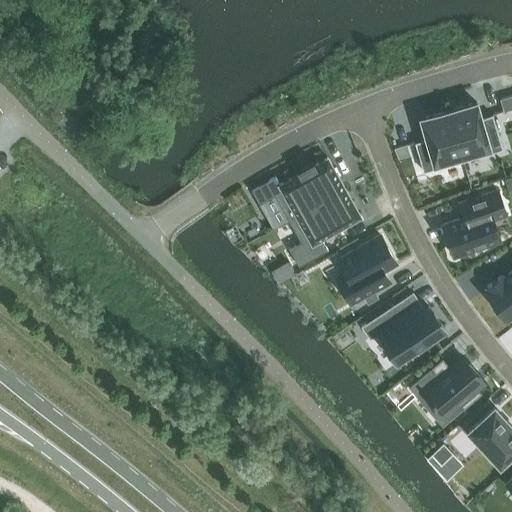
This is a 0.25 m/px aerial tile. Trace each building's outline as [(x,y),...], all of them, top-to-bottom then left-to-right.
[(511,95),(500,99),(504,111),(511,108),(511,95)] [(476,102),(448,110),(462,156),(487,148),(488,152),(502,148),(492,114),(481,117),(476,102)] [(427,139),(415,142),(424,171),(437,167),(436,163),(462,156),(448,110),(421,118),(427,139)] [(276,176),(251,190),(259,204),(275,195),(289,220),(345,188),(327,157),(315,164),(313,161),(297,170),(298,173),(280,183),(276,176)] [(345,188),(289,220),(301,241),(289,248),(299,266),(328,249),(322,238),(332,232),(332,233),(345,226),(344,225),(361,216),(345,188)] [(465,216),(443,223),(454,254),(499,238),(492,218),(505,213),(497,189),(460,202),(465,216)] [(346,272),(337,277),(351,302),(390,281),(383,270),(396,262),(380,234),(338,258),(346,272)] [(488,288),(486,289),(507,318),(511,314),(511,270),(503,277),(502,275),(487,286),(488,288)] [(407,295),(361,325),(370,338),(379,332),(397,359),(414,347),(416,350),(435,338),(433,334),(444,327),(429,305),(422,310),(418,303),(414,306),(407,295)] [(355,310),(345,316),(349,323),(359,316),(355,310)] [(434,375),(422,385),(432,398),(431,399),(434,403),(435,401),(445,413),(458,402),(464,408),(482,392),(477,386),(483,381),(464,358),(451,368),(443,357),(429,369),(434,375)] [(494,406),(468,430),(500,464),(511,452),(511,425),(506,418),(505,418),(494,406)] [(443,442),(431,452),(441,463),(453,452),(443,442)]
